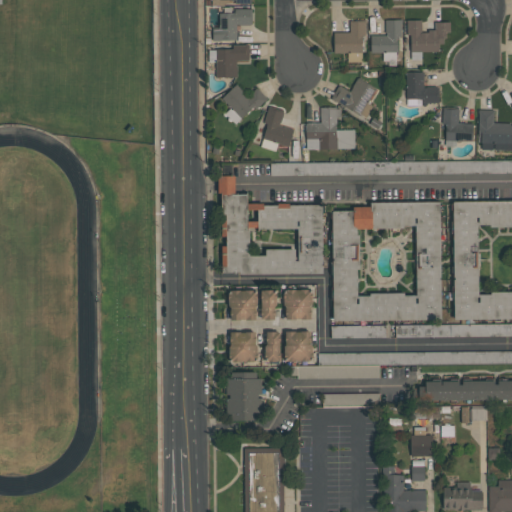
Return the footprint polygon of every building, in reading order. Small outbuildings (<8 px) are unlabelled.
[(252,25),(251,8),(220,9),(221,27),(212,27),(213,41),(237,40),(237,25),(252,25)] [(370,35),(371,53),(382,53),(383,63),(399,63),(398,20),(385,20),(385,35),(370,35)] [(409,60),(421,60),(421,52),(442,51),(441,32),(450,32),(450,22),(435,22),(435,30),(421,31),(421,20),(409,20),(409,60)] [(334,53),(347,53),(347,62),(363,62),(363,21),(350,21),(350,32),(333,32),(334,53)] [(237,77),(237,61),(249,61),(248,46),(215,47),(216,77),(237,77)] [(406,99),(421,99),(421,103),(438,103),(438,87),(424,87),(423,72),(406,72),(406,99)] [(376,88),(357,77),(350,91),(339,85),(331,99),(361,116),(367,104),(376,88)] [(257,87),(247,96),(236,84),(221,98),(230,108),(225,113),(236,125),(266,97),(257,87)] [(259,146),(275,151),(278,144),(288,147),(293,129),(279,125),(283,112),(270,108),(259,146)] [(355,130),(336,130),(335,117),(340,117),(340,108),(320,108),(320,123),(305,123),(306,149),(355,149),(355,130)] [(493,110),(479,110),(479,150),(511,150),(511,123),(493,123),(493,110)] [(511,350),(318,353),(318,365),(290,365),(290,378),(379,378),(379,364),(511,362),(511,160),(270,162),(270,175),(511,173),(511,350)] [(323,273),(322,204),(247,205),(247,194),(235,194),(235,175),(221,176),(222,246),(221,246),(222,274),(323,273)] [(511,319),(511,200),(452,202),(454,320),(511,319)] [(333,321),(441,320),(440,202),(370,202),(370,207),(353,207),(353,211),(332,211),(333,321)] [(311,319),(312,290),(284,289),(284,319),(311,319)] [(256,320),(256,290),(229,290),(229,320),(256,320)] [(261,290),(261,319),(276,320),(276,290),(261,290)] [(511,323),(395,325),(395,338),(511,336),(511,323)] [(386,326),(331,325),(330,337),(386,338),(386,326)] [(280,332),(266,331),(265,361),(279,361),(280,332)] [(311,331),(284,332),(285,361),(312,361),(311,331)] [(256,332),(229,332),(229,362),(256,362),(256,332)] [(226,420),(261,421),(262,379),(226,378),(226,420)] [(425,381),(425,401),(511,399),(511,380),(495,381),(495,380),(460,381),(425,381)] [(323,404),(377,404),(377,393),(322,394),(323,404)] [(486,408),(461,408),(461,421),(487,421),(486,408)] [(410,435),(410,456),(432,455),(431,434),(410,435)] [(245,511),(245,448),(284,448),(284,511),(245,511)] [(426,511),(426,490),(403,491),(403,475),(393,475),(393,466),(383,466),(384,511),(426,511)] [(411,480),(423,481),(424,466),(411,466),(411,480)] [(489,486),(489,511),(511,510),(511,479),(498,480),(498,486),(489,486)] [(483,509),(482,490),(470,490),(470,481),(457,482),(457,487),(443,487),(443,510),(483,509)]
